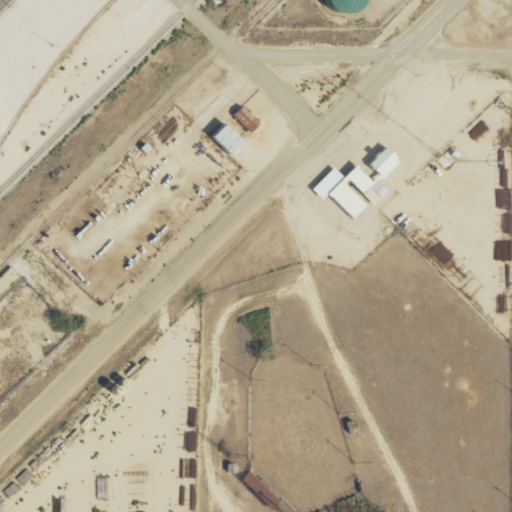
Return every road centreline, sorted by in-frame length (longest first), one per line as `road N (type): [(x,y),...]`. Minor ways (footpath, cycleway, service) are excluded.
road 1 (residential): [(0,449),(454,0)]
road 2 (residential): [(511,56),(235,55)]
road 3 (residential): [(226,46),(319,134)]
